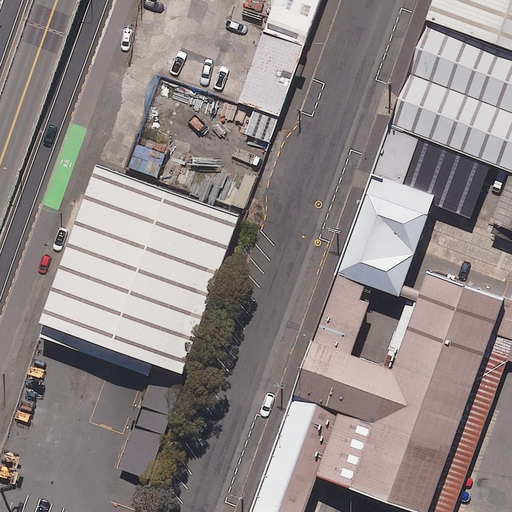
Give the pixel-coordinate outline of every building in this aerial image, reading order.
[(322,0),(276,0),(267,25),(308,39),(322,0)] [(511,0),(440,0),(433,21),(511,48),(511,0)] [(425,17),(387,124),(502,164),(511,167),(511,48),(433,21),(425,17)] [(306,48),(265,33),(239,104),(280,119),(306,48)] [(282,120),(256,111),(248,135),(273,144),(282,120)] [(387,124),(372,167),(487,207),(502,164),(387,124)] [(245,212),(100,161),(41,328),(44,329),(40,340),(149,378),(153,368),(186,380),(245,212)] [(435,197),(368,173),(334,268),(402,292),(435,197)] [(511,182),(498,223),(511,228),(511,182)] [(342,406),(319,470),(435,511),(510,300),(430,272),(398,362),(357,347),(378,286),(333,271),(292,388),(342,406)] [(294,394),(252,511),(302,511),(339,410),(294,394)]
